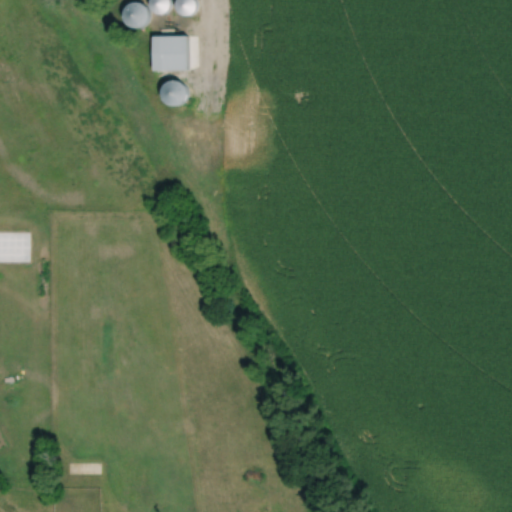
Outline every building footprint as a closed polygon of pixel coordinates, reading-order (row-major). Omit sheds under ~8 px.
[(152,0),(162,14),(175,5),(171,0),(152,0)] [(201,3),(197,0),(182,0),(178,5),(189,15),(201,3)] [(145,4),(135,3),(132,23),(142,24),(145,4)] [(191,70),(191,35),(156,35),(156,70),(191,70)] [(186,81),(167,83),(170,105),(188,102),(186,81)]
